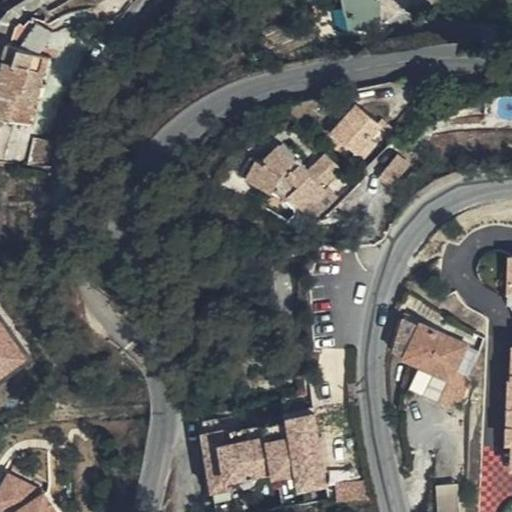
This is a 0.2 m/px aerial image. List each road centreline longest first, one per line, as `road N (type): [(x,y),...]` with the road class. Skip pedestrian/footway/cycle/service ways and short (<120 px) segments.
road 1 (secondary): [(165,443),(166,378),(147,301),(142,220),(149,185),(173,144),(216,106),(279,82),(429,55),(511,56)]
road 2 (secondary): [(511,179),(454,194),(429,211),(395,264),(376,363),(399,511)]
